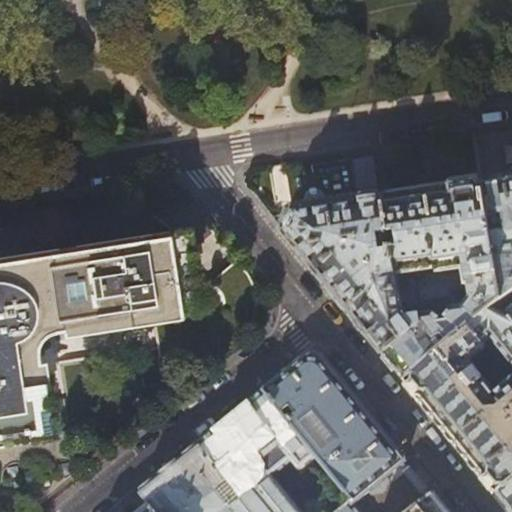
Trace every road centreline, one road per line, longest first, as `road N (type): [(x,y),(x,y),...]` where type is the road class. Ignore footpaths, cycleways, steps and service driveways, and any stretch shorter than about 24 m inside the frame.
road 1 (residential): [(188,154),(511,103)]
road 2 (residential): [(77,511),(318,314)]
road 3 (residential): [(318,314),(478,511)]
road 4 (residential): [(188,154),(318,314)]
road 5 (residential): [(0,183),(188,154)]
